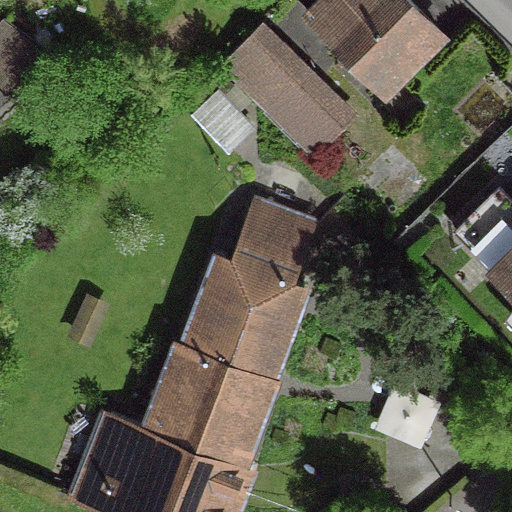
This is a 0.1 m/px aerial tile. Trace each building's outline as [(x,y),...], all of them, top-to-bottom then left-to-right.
[(377,88),(435,31),(404,0),(314,0),(302,12),(377,88)] [(317,143),(356,103),(274,24),(235,64),(317,143)] [(0,75),(34,108),(68,72),(21,36),(0,56),(0,75)] [(229,145),(251,123),(218,89),(196,111),(229,145)] [(511,205),(494,187),(450,229),(511,292),(511,205)] [(265,372),(287,312),(298,282),(289,278),(309,225),(246,201),(226,254),(217,251),(214,257),(225,261),(206,313),(195,309),(183,341),(265,372)] [(175,338),(141,424),(232,458),(265,372),(183,341),(175,338)] [(225,511),(244,463),(232,458),(141,424),(106,411),(73,496),(63,492),(61,498),(99,511),(225,511)]
